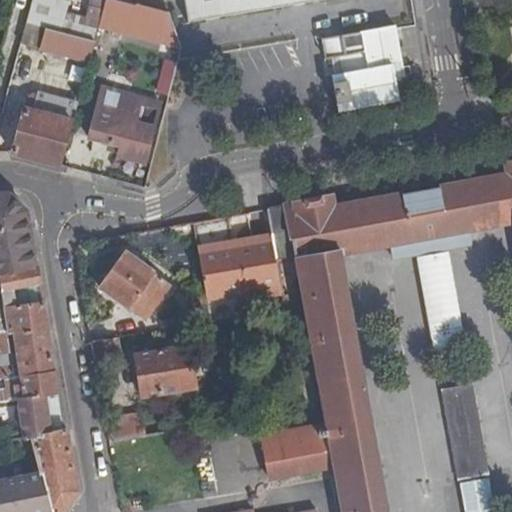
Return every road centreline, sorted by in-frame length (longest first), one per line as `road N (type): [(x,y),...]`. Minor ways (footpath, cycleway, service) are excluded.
road 1 (residential): [(457,126),(214,176),(153,209),(55,194)]
road 2 (residential): [(55,194),(49,249),(97,478),(93,511)]
road 3 (residential): [(457,126),(434,0)]
